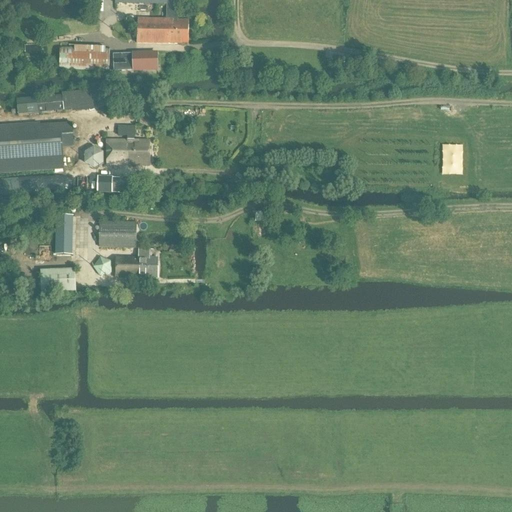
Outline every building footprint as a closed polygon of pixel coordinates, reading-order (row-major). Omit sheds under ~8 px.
[(138,20),(138,44),(188,45),(189,21),(177,20),(177,6),(169,6),(166,6),(166,20),(138,20)] [(109,69),(109,48),(60,48),(60,69),(109,69)] [(113,74),(158,72),(158,52),(112,54),(113,74)] [(40,126),(0,129),(0,172),(64,168),(62,148),(74,148),(72,124),(40,126)] [(134,141),(134,128),(118,127),(118,137),(127,137),(127,141),(106,141),(107,166),(150,166),(150,141),(134,141)] [(120,194),(120,179),(99,178),(98,194),(120,194)] [(55,217),(54,256),(71,256),(72,217),(55,217)] [(136,249),(136,223),(100,223),(99,248),(136,249)] [(116,258),(116,278),(158,279),(158,259),(149,259),(150,251),(145,251),(138,251),(138,259),(116,258)] [(101,260),(94,267),(96,277),(106,280),(113,273),(111,263),(101,260)] [(59,294),(76,293),(74,270),(40,272),(40,285),(41,295),(59,294)]
